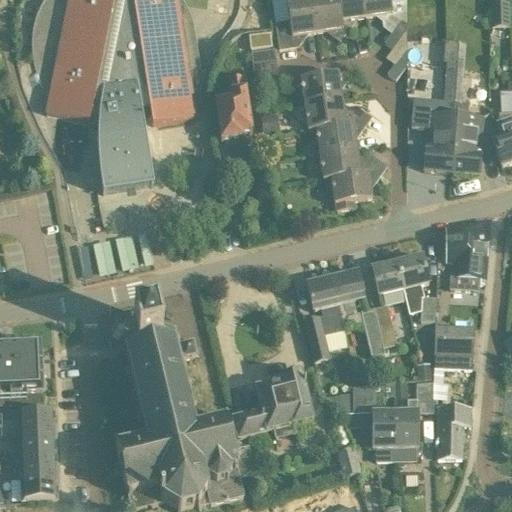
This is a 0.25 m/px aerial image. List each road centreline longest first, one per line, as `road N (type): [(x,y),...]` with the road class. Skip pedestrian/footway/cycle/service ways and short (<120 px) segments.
road 1 (residential): [(88,300),(397,230)]
road 2 (residential): [(397,230),(397,106),(364,64),(302,73)]
road 3 (residential): [(88,300),(95,511)]
road 4 (residential): [(497,294),(482,469),(498,496)]
